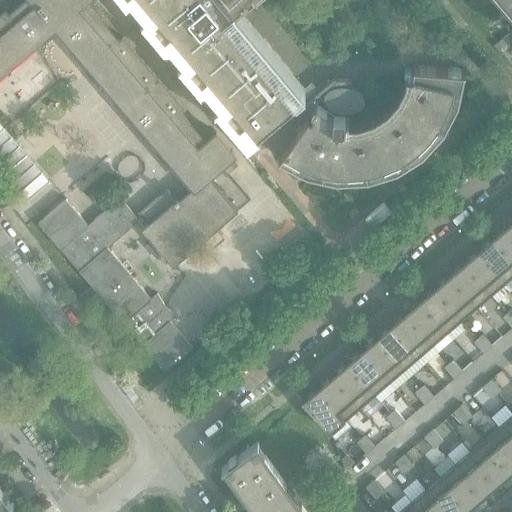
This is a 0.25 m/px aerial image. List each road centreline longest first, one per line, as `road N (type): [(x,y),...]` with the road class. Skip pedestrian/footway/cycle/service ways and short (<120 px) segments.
road 1 (residential): [(162,461),(511,158)]
road 2 (residential): [(162,461),(0,239)]
road 3 (residential): [(0,413),(71,511)]
